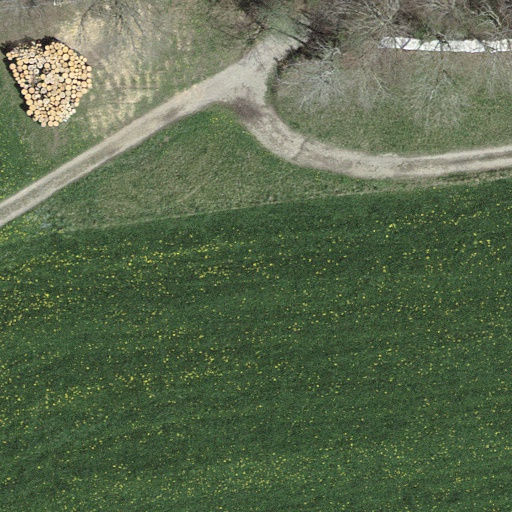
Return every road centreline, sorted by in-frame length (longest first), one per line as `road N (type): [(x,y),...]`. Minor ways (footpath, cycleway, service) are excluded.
road 1 (unclassified): [(0,209),(313,26),(379,0)]
road 2 (track): [(233,77),(260,122),(292,144),(356,162),(511,148)]
